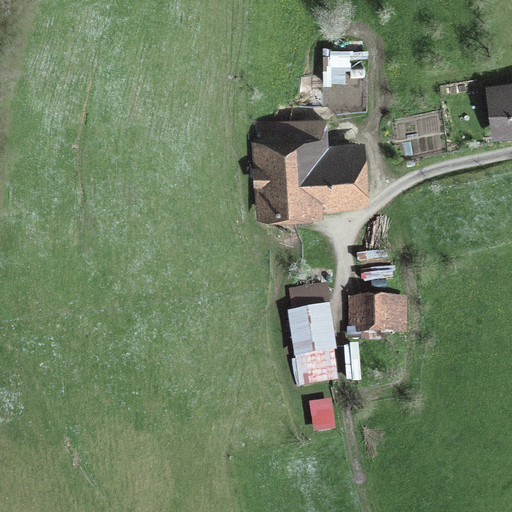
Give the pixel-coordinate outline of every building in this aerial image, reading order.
[(327,47),(326,80),(350,80),(350,48),(327,47)] [(511,128),(511,87),(491,90),(496,130),(511,128)] [(314,156),(313,120),(254,123),(258,208),(317,204),(316,198),(357,195),(354,153),(314,156)] [(404,331),(404,301),(350,301),(350,327),(384,327),(384,331),(404,331)] [(335,374),(325,313),(291,318),(301,378),(335,374)] [(312,401),(313,429),(336,428),(335,400),(312,401)]
